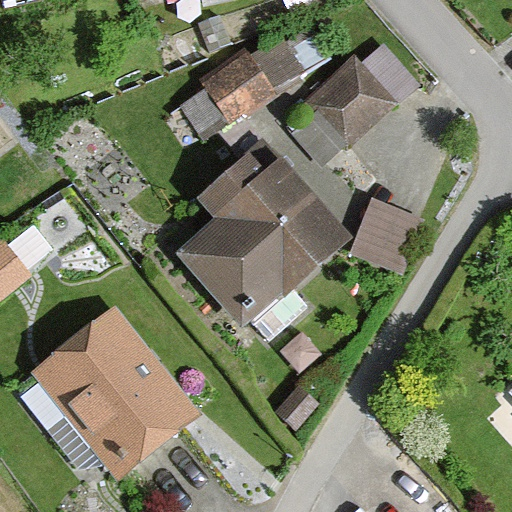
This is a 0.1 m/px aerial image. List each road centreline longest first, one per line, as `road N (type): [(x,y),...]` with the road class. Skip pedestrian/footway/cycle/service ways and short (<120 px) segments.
road 1 (residential): [(308,511),(511,130)]
road 2 (residential): [(511,112),(409,0)]
